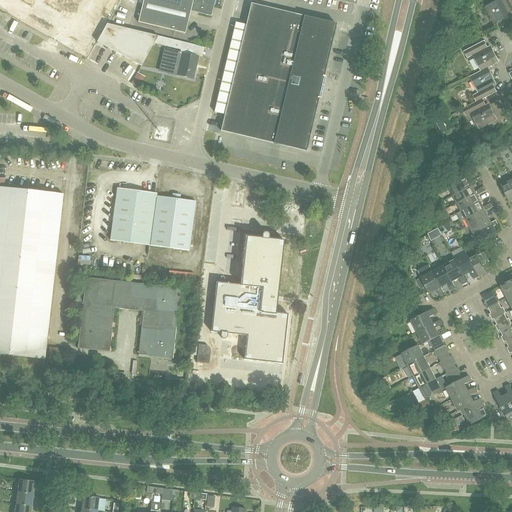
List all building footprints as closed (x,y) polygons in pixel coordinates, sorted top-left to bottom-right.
[(21,0),(79,32),(97,0),(21,0)] [(195,0),(143,0),(139,22),(186,33),(192,9),(211,14),(213,4),(195,0)] [(511,11),(511,5),(509,0),(499,0),(485,8),(494,25),(506,19),(510,17),(508,14),(511,11)] [(336,24),(262,6),(251,4),(221,131),(306,151),(318,99),(320,99),(320,98),(318,98),(323,77),(325,78),(325,77),(324,76),(336,24)] [(107,23),(97,41),(142,66),(154,43),(159,35),(107,23)] [(159,35),(154,43),(180,49),(180,52),(165,49),(159,71),(177,75),(193,79),(199,57),(193,55),(195,45),(196,44),(159,35)] [(488,68),(493,66),(499,62),(490,46),(487,48),(484,41),(464,52),(468,58),(473,56),(481,72),(488,68)] [(473,96),(477,102),(483,100),(497,92),(493,85),(496,84),(494,80),(488,68),(481,72),(470,77),(479,93),(473,96)] [(143,80),(135,76),(131,84),(139,88),(143,80)] [(486,105),(483,100),(477,102),(462,110),(466,117),(471,114),(479,130),(497,120),(488,104),(486,105)] [(442,120),(436,123),(442,133),(447,130),(442,120)] [(468,178),(449,188),(453,196),(472,186),(469,180),(474,178),(472,174),(467,176),(468,178)] [(511,180),(501,186),(510,202),(511,201),(511,180)] [(49,317),(63,194),(4,188),(4,183),(0,182),(0,354),(45,359),(49,317)] [(472,186),(453,196),(457,204),(476,194),(475,192),(472,186)] [(196,201),(156,196),(156,193),(117,188),(110,240),(149,246),(189,251),(196,201)] [(476,194),(457,204),(461,211),(480,202),(477,196),(476,194)] [(480,202),(461,211),(465,219),(484,209),(483,207),(480,202)] [(446,209),(439,212),(443,220),(447,219),(450,217),(446,209)] [(484,209),(465,219),(469,227),(488,217),(486,211),(484,209)] [(488,217),(469,227),(473,235),(493,225),(492,223),(488,217)] [(493,225),(473,235),(478,243),(475,244),(477,248),(479,247),(482,245),(480,242),(496,234),(497,234),(494,227),(493,225)] [(275,313),(277,301),(283,240),(268,239),(268,236),(268,235),(268,234),(267,233),(266,233),(266,232),(265,232),(264,232),(264,233),(263,233),(262,233),(262,234),(261,235),(261,238),(246,236),(241,285),(217,282),(211,332),(221,333),(220,336),(221,337),(221,338),(222,339),(223,339),(224,339),(225,339),(226,339),(226,338),(227,338),(227,337),(227,336),(227,333),(231,334),(230,339),(235,339),(236,334),(247,336),(244,359),(282,363),(287,314),(275,313)] [(487,272),(483,265),(478,255),(482,254),(480,249),(476,251),(477,253),(469,258),(479,277),(487,272)] [(467,254),(455,260),(464,276),(471,272),(474,279),(479,277),(469,258),(467,254)] [(468,282),(464,276),(455,260),(444,266),(452,282),(453,282),(460,278),(463,285),(468,282)] [(418,272),(421,278),(430,294),(437,290),(441,297),(445,294),(442,287),(441,288),(433,272),(430,266),(418,272)] [(444,266),(433,272),(441,288),(442,287),(448,284),(451,291),(456,288),(453,282),(452,282),(444,266)] [(507,298),(511,295),(511,274),(506,277),(509,282),(501,286),(507,298)] [(114,309),(143,312),(138,356),(173,359),(180,288),(85,279),(78,349),(110,353),(114,309)] [(414,289),(409,295),(413,299),(418,292),(414,289)] [(498,297),(487,302),(489,307),(500,302),(498,297)] [(493,313),(495,318),(506,313),(504,308),(493,313)] [(434,309),(426,313),(411,321),(417,332),(433,324),(430,317),(437,314),(434,309)] [(501,329),(510,325),(511,324),(509,319),(498,325),(501,329)] [(423,344),(428,342),(440,336),(436,329),(442,325),(440,320),(433,324),(417,332),(423,344)] [(431,347),(443,341),(440,335),(440,336),(428,342),(431,347)] [(196,366),(196,367),(209,368),(210,352),(210,351),(210,350),(210,349),(209,348),(209,347),(208,347),(208,346),(207,346),(206,345),(199,345),(197,363),(196,366)] [(402,354),(408,366),(425,357),(419,345),(402,354)] [(437,358),(448,351),(446,346),(434,352),(437,358)] [(66,349),(50,347),(48,360),(64,362),(66,349)] [(425,357),(408,366),(414,377),(431,368),(425,357)] [(442,369),(454,363),(451,357),(440,363),(442,369)] [(414,377),(420,388),(436,379),(431,368),(414,377)] [(448,380),(460,373),(457,368),(445,374),(448,380)] [(443,376),(436,379),(420,388),(426,400),(447,389),(446,388),(448,387),(443,376)] [(452,384),(448,387),(446,388),(447,389),(452,399),(468,391),(465,384),(472,381),(469,376),(452,384)] [(386,377),(380,380),(385,391),(391,388),(386,377)] [(458,411),(462,409),(474,402),(471,395),(477,392),(475,387),(468,391),(452,399),(458,411)] [(506,416),(511,412),(511,400),(508,394),(502,397),(499,391),(494,393),(506,416)] [(474,402),(462,409),(466,417),(485,407),(481,399),(474,402)] [(428,400),(426,400),(420,403),(423,408),(430,405),(428,400)] [(490,415),(485,407),(466,417),(470,425),(490,415)] [(452,421),(455,426),(460,423),(459,421),(464,418),(462,416),(452,421)] [(20,479),(18,492),(34,494),(35,481),(20,479)] [(32,506),(34,494),(18,492),(16,504),(32,506)] [(83,495),(82,508),(97,510),(99,497),(83,495)] [(215,497),(207,496),(206,507),(214,508),(215,497)]
